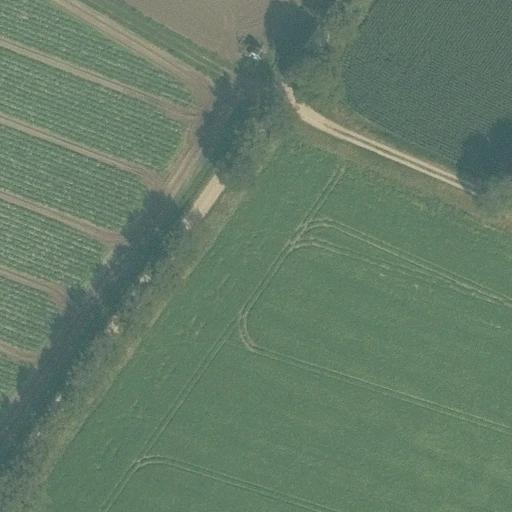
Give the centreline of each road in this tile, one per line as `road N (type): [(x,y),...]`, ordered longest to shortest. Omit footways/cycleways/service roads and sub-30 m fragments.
road 1 (track): [(0,493),(276,100)]
road 2 (track): [(276,100),(511,208)]
road 3 (track): [(93,0),(276,100)]
road 4 (track): [(276,100),(347,0)]
